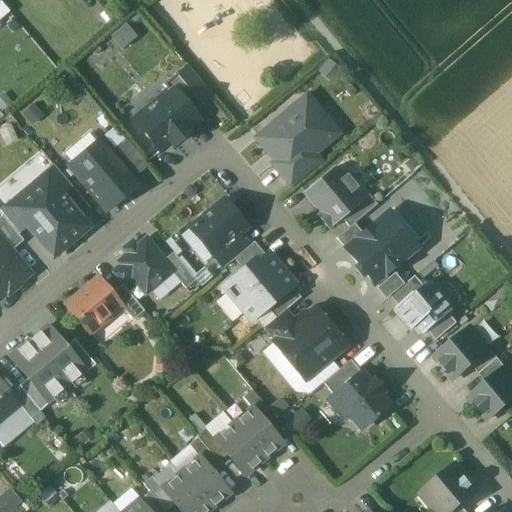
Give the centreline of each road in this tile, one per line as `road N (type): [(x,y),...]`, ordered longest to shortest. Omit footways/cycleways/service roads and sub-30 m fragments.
road 1 (residential): [(0,327),(212,142),(441,407)]
road 2 (track): [(295,0),(511,260)]
road 3 (residential): [(243,511),(261,497),(332,500),(441,407)]
